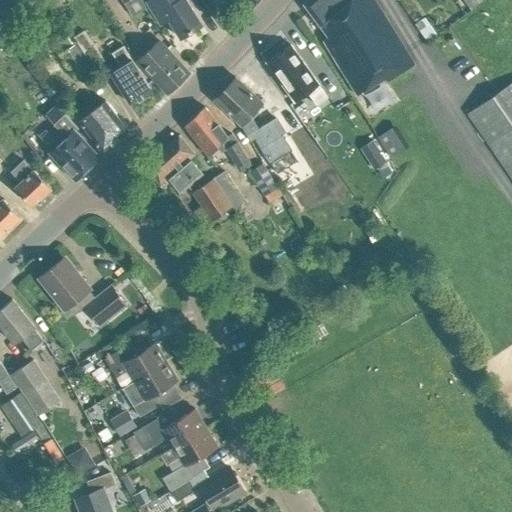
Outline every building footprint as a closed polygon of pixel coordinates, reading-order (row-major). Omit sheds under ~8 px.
[(145,0),(145,1),(160,25),(168,20),(180,39),(203,24),(187,0),(145,0)] [(307,0),(304,3),(327,34),(322,39),(356,95),(362,91),(364,95),(369,92),(366,88),(384,77),(387,80),(413,64),(374,0),(307,0)] [(463,0),(470,9),(481,0),(463,0)] [(34,19),(23,4),(8,13),(18,29),(34,19)] [(96,69),(106,62),(88,33),(77,40),(96,69)] [(167,93),(189,72),(158,39),(136,60),(167,93)] [(78,79),(91,71),(74,44),(61,52),(78,79)] [(152,91),(123,45),(111,52),(120,68),(111,73),(130,103),(137,98),(138,100),(152,91)] [(292,46),(268,63),(295,103),(308,94),(317,107),(329,99),(292,46)] [(235,76),(214,99),(240,124),(250,141),(255,138),(268,162),(270,161),(276,171),(297,160),(291,149),(292,149),(282,133),(285,131),(276,116),(259,126),(251,113),(262,102),(235,76)] [(511,178),(511,82),(467,113),(511,178)] [(128,129),(104,99),(91,110),(88,106),(78,114),(81,117),(78,120),(103,152),(128,129)] [(75,179),(99,156),(74,130),(76,128),(63,114),(68,109),(59,100),(45,113),(54,123),(53,124),(66,137),(50,152),(75,179)] [(227,136),(204,106),(185,125),(209,157),(218,147),(223,152),(227,149),(242,172),(252,165),(232,133),(227,136)] [(180,193),(200,175),(200,169),(190,157),(195,153),(179,134),(154,156),(156,158),(147,167),(163,188),(170,182),(180,193)] [(383,160),(370,140),(358,147),(371,168),(383,160)] [(34,171),(23,160),(11,172),(22,183),(16,188),(32,205),(51,187),(35,170),(34,171)] [(277,187),(263,163),(249,170),(264,195),(277,187)] [(212,177),(191,191),(200,205),(194,209),(204,224),(231,205),(212,177)] [(3,200),(0,197),(0,233),(1,234),(20,216),(4,199),(3,200)] [(73,270),(63,257),(40,275),(50,288),(48,289),(64,309),(67,306),(73,314),(85,305),(100,324),(125,304),(111,284),(93,299),(87,291),(90,288),(75,268),(73,270)] [(43,340),(33,327),(34,327),(12,298),(0,307),(0,324),(14,342),(21,337),(31,349),(43,340)] [(67,320),(60,311),(52,318),(59,327),(67,320)] [(290,322),(284,313),(262,328),(269,337),(290,322)] [(319,339),(314,329),(302,335),(307,345),(319,339)] [(96,333),(75,344),(83,358),(104,347),(96,333)] [(129,343),(104,358),(115,376),(128,369),(134,379),(166,360),(155,341),(135,353),(129,343)] [(32,358),(11,373),(39,414),(60,399),(32,358)] [(134,379),(123,386),(140,415),(161,402),(155,393),(177,379),(166,360),(134,379)] [(18,385),(0,361),(0,382),(7,392),(18,385)] [(97,381),(107,374),(102,365),(91,372),(97,381)] [(0,405),(21,435),(40,422),(18,391),(0,403),(0,405)] [(131,405),(114,415),(124,432),(141,421),(131,405)] [(157,416),(132,431),(143,449),(167,435),(173,445),(206,427),(194,408),(163,427),(157,416)] [(104,441),(112,436),(107,427),(99,432),(104,441)] [(172,471),(162,477),(169,489),(188,478),(191,476),(185,465),(217,446),(206,427),(173,445),(179,456),(167,463),(172,471)] [(76,453),(86,467),(98,459),(88,444),(76,453)] [(212,508),(243,489),(230,467),(199,485),(212,508)] [(79,511),(112,511),(103,488),(115,483),(110,471),(86,480),(91,492),(75,498),(79,511)] [(188,478),(169,489),(176,500),(194,489),(188,478)] [(210,511),(205,502),(188,511),(210,511)]
